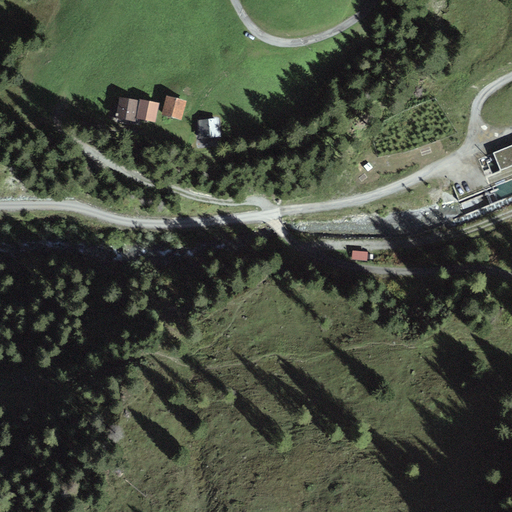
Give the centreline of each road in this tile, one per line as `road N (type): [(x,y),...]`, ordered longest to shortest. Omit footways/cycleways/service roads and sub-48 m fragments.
road 1 (track): [(0,206),(74,205),(136,223),(270,213),(298,247),(356,267),(487,269),(511,277)]
road 2 (track): [(60,99),(59,124),(143,180),(206,199),(260,202),(270,213),(360,199),(511,136)]
road 3 (track): [(511,213),(412,244),(298,247)]
road 4 (track): [(370,0),(360,15),(300,42),(259,33),(234,0)]
